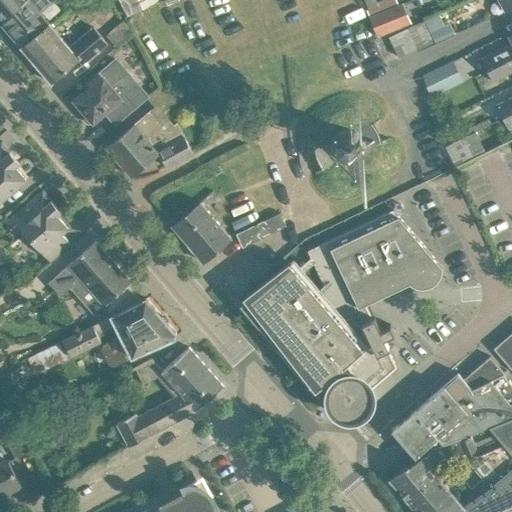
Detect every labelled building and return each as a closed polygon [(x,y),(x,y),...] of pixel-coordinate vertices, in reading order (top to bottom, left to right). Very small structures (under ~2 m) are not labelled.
[(0,0),(0,21),(2,24),(27,0),(0,0)] [(20,46),(48,21),(40,13),(52,3),(49,0),(27,0),(2,24),(20,46)] [(118,0),(127,16),(156,0),(118,0)] [(511,0),(499,0),(505,11),(511,7),(511,0)] [(369,16),(377,35),(410,21),(402,3),(369,16)] [(127,19),(107,35),(117,48),(137,32),(127,19)] [(425,20),(388,37),(398,56),(416,47),(417,50),(435,42),(425,20)] [(70,47),(49,23),(48,21),(20,46),(51,82),(79,59),(83,63),(107,43),(93,27),(70,47)] [(487,70),(511,57),(511,32),(507,35),(511,43),(481,58),(487,70)] [(511,57),(487,70),(492,80),(511,70),(511,57)] [(91,86),(75,100),(86,112),(84,115),(83,117),(84,120),(86,122),(88,123),(91,123),(93,122),(105,112),(116,125),(137,107),(148,97),(143,91),(136,83),(126,71),(116,59),(88,83),(91,86)] [(450,86),(441,66),(423,75),(431,96),(450,86)] [(501,117),(511,111),(511,95),(495,104),(501,117)] [(151,109),(107,147),(132,176),(160,153),(168,167),(191,154),(193,153),(191,149),(179,126),(177,121),(174,124),(171,126),(168,128),(151,109)] [(511,111),(501,117),(507,129),(511,126),(511,111)] [(331,141),(330,146),(331,151),(333,155),(336,159),(341,162),(344,163),(355,186),(369,180),(359,159),(362,155),(365,151),(365,147),(375,145),(366,126),(358,132),(355,130),(350,129),(345,129),(341,130),(336,133),(333,136),(331,141)] [(465,136),(447,145),(456,164),(474,156),(465,136)] [(20,163),(1,141),(0,142),(0,201),(27,179),(16,166),(20,163)] [(43,190),(6,222),(15,233),(21,227),(41,250),(51,262),(74,242),(65,231),(68,228),(57,215),(62,211),(56,204),(43,190)] [(204,262),(232,238),(200,201),(173,225),(204,262)] [(441,272),(442,266),(393,209),(308,249),(327,289),(319,296),(289,261),(240,304),(242,306),(244,305),(258,322),(257,324),(259,326),(261,325),(313,387),(312,388),(314,391),(320,386),(327,394),(328,402),(332,410),(338,416),(346,419),(355,419),(363,416),(369,411),(373,403),(374,395),(372,387),(397,366),(388,348),(390,347),(385,337),(395,332),(391,324),(381,328),(375,316),(372,317),(365,303),(410,282),(417,285),(425,286),(432,284),(438,279),(441,272)] [(280,212),(237,233),(243,246),(286,226),(280,212)] [(126,284),(131,280),(95,240),(49,282),(61,296),(71,287),(100,321),(140,300),(126,284)] [(22,284),(0,295),(0,315),(31,300),(22,284)] [(100,321),(60,340),(68,356),(102,340),(101,335),(119,326),(120,329),(115,331),(120,341),(126,337),(134,354),(175,337),(175,336),(176,336),(176,335),(176,334),(176,333),(176,332),(146,298),(146,297),(140,300),(100,321)] [(511,331),(493,347),(511,369),(511,331)] [(148,435),(196,409),(223,385),(189,346),(156,375),(174,396),(149,409),(151,411),(139,417),(137,411),(117,423),(120,428),(129,445),(148,435)] [(0,371),(9,367),(2,353),(0,353),(0,371)] [(506,374),(490,355),(463,378),(472,389),(491,381),(502,375),(506,374)] [(458,372),(392,429),(416,456),(437,438),(443,446),(459,441),(472,436),(491,428),(511,418),(511,387),(502,375),(491,381),(472,389),(463,378),(458,372)] [(511,418),(491,428),(503,443),(511,453),(511,418)] [(16,457),(31,449),(18,426),(3,435),(16,457)] [(465,457),(503,443),(491,428),(472,436),(459,441),(443,446),(428,451),(429,453),(410,466),(408,463),(389,479),(413,507),(442,482),(436,475),(448,465),(456,461),(465,457)] [(0,496),(21,485),(6,457),(0,460),(0,496)] [(494,511),(511,504),(511,470),(503,478),(469,499),(461,505),(442,482),(413,507),(416,511),(494,511)] [(215,511),(197,485),(185,492),(183,489),(159,502),(163,509),(157,511),(215,511)]
